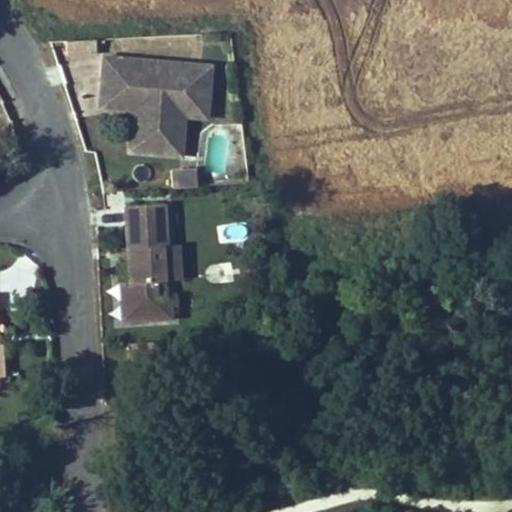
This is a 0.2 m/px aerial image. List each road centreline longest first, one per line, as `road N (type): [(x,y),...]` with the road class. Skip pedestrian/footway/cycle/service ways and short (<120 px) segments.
road 1 (residential): [(86,511),(67,211)]
road 2 (residential): [(67,211),(33,87),(0,25)]
